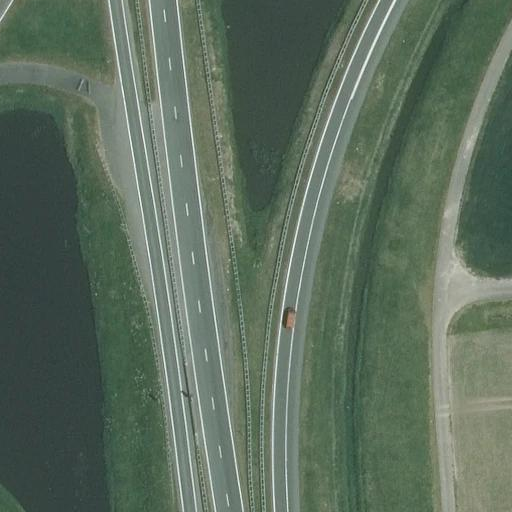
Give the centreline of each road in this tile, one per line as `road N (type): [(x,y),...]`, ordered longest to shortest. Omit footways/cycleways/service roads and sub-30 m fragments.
road 1 (motorway): [(282,511),(280,374),(304,220),(357,62),(388,0)]
road 2 (trunk): [(115,0),(186,511)]
road 3 (trunk): [(228,511),(162,0)]
